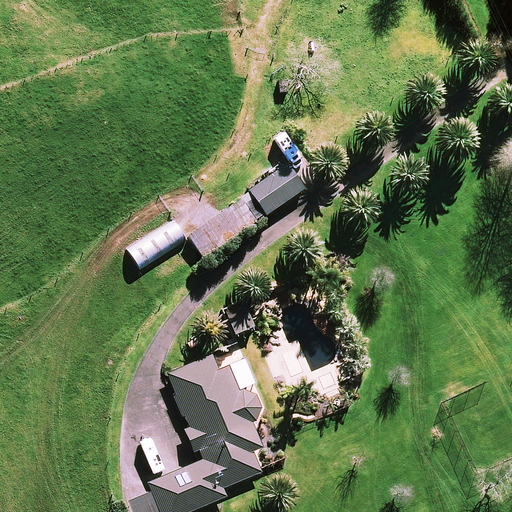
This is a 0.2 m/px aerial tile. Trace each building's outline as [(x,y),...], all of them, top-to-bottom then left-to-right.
[(299,191),(283,167),(248,192),(264,215),(299,191)] [(258,220),(243,199),(187,237),(202,258),(258,220)] [(184,241),(173,223),(127,252),(138,270),(184,241)] [(251,327),(242,306),(224,313),(233,335),(251,327)] [(216,373),(210,356),(164,374),(185,429),(183,430),(196,463),(146,482),(150,493),(127,502),(131,511),(183,511),(228,495),(224,486),(258,473),(249,451),(259,447),(249,422),(261,417),(252,393),(239,398),(227,369),(216,373)]
